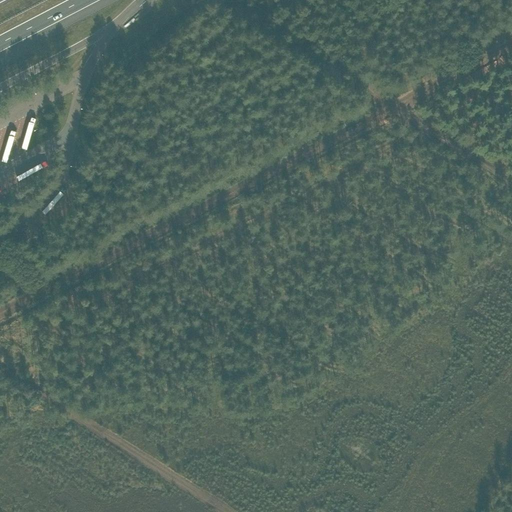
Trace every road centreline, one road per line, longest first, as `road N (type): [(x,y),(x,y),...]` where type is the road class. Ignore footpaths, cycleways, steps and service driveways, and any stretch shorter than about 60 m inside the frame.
road 1 (track): [(511,42),(0,314)]
road 2 (track): [(0,372),(221,511)]
road 3 (track): [(395,107),(511,182)]
